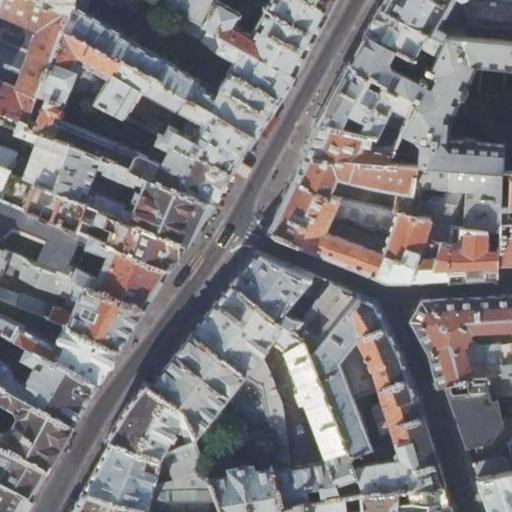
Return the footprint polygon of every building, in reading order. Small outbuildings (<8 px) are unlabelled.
[(0,0),(0,109),(26,120),(63,24),(67,11),(39,0),(0,0)] [(39,0),(67,11),(71,1),(71,0),(39,0)] [(91,0),(71,0),(71,1),(87,10),(91,0)] [(111,0),(135,12),(140,0),(111,0)] [(161,0),(183,12),(202,23),(214,0),(161,0)] [(329,12),(307,0),(268,0),(250,32),(233,22),(239,11),(219,0),(214,0),(202,23),(295,74),(313,42),(316,37),(329,12)] [(307,0),(329,12),(336,0),(307,0)] [(511,0),(382,0),(379,6),(442,40),(445,33),(511,38),(511,0)] [(87,10),(71,1),(67,11),(63,24),(122,58),(148,73),(257,134),(276,103),(295,74),(202,23),(183,12),(177,23),(194,33),(197,30),(205,35),(202,40),(216,52),(219,49),(236,58),(216,93),(199,84),(201,80),(167,60),(170,55),(87,10)] [(370,17),(363,31),(364,32),(430,67),(442,40),(379,6),(377,5),(370,17)] [(97,100),(122,58),(63,24),(26,120),(25,123),(70,142),(148,173),(213,201),(222,187),(233,171),(169,137),(158,132),(147,154),(60,116),(71,88),(96,101),(97,100)] [(405,119),(400,130),(411,135),(409,162),(500,169),(502,141),(445,135),(447,114),(472,62),(511,64),(511,38),(445,33),(442,40),(430,67),(364,32),(358,44),(348,61),(347,60),(346,61),(415,96),(408,111),(405,119)] [(139,87),(148,73),(122,58),(97,100),(122,113),(139,87)] [(377,132),(386,112),(391,103),(408,111),(415,96),(346,61),(334,84),(315,119),(319,119),(371,131),(377,132)] [(148,73),(139,87),(198,121),(189,137),(174,129),(169,137),(233,171),(246,151),(257,134),(148,73)] [(391,103),(386,112),(405,119),(408,111),(391,103)] [(26,120),(0,109),(0,121),(22,130),(24,123),(25,123),(26,120)] [(381,145),(373,145),(369,140),(371,131),(319,119),(313,131),(308,141),(299,160),(291,177),(326,193),(336,174),(378,185),(398,188),(391,209),(399,210),(460,223),(459,226),(496,227),(501,192),(504,169),(500,169),(409,162),(386,160),(391,148),(397,136),(389,135),(385,143),(381,145)] [(70,142),(25,123),(24,123),(22,130),(21,133),(38,140),(29,164),(25,174),(53,186),(70,142)] [(137,201),(148,173),(70,142),(53,186),(130,218),(133,210),(122,205),(124,201),(96,190),(94,192),(86,188),(95,163),(104,167),(103,169),(133,182),(131,186),(136,188),(131,199),(137,201)] [(0,164),(9,168),(11,168),(15,158),(18,151),(0,143),(0,164)] [(29,164),(15,158),(11,168),(25,174),(29,164)] [(0,191),(9,168),(0,164),(0,191)] [(25,174),(11,168),(9,168),(0,191),(0,195),(91,234),(171,267),(178,257),(187,242),(130,218),(53,186),(25,174)] [(200,221),(213,201),(148,173),(137,201),(133,210),(130,218),(187,242),(200,221)] [(511,173),(509,193),(501,192),(496,227),(496,261),(511,259),(511,173)] [(338,197),(333,196),(326,193),(291,177),(280,201),(265,231),(288,241),(336,260),(385,280),(420,279),(468,277),(496,276),(496,261),(496,227),(459,226),(460,223),(399,210),(389,234),(382,253),(323,229),(330,215),(338,197)] [(86,243),(91,234),(0,195),(0,242),(3,233),(12,225),(46,239),(36,261),(72,276),(77,265),(69,262),(78,240),(86,243)] [(391,209),(338,197),(330,215),(343,220),(344,219),(374,232),(376,228),(389,234),(399,210),(391,209)] [(91,234),(86,243),(108,252),(97,275),(77,265),(72,276),(146,307),(158,287),(171,267),(91,234)] [(0,270),(8,250),(0,246),(0,298),(64,324),(66,325),(72,311),(20,291),(18,296),(0,288),(0,270)] [(281,259),(256,248),(247,260),(231,280),(307,340),(311,352),(359,293),(291,263),(281,259)] [(146,307),(72,276),(36,261),(10,250),(9,255),(25,262),(19,276),(57,291),(57,290),(77,298),(72,311),(66,325),(120,347),(132,328),(146,307)] [(319,484),(322,497),(344,493),(360,490),(311,352),(307,340),(231,280),(211,305),(209,308),(190,332),(261,385),(268,427),(272,465),(278,505),(302,500),(309,499),(306,487),(319,484)] [(376,300),(368,296),(359,293),(311,352),(360,490),(444,483),(429,437),(428,432),(406,360),(404,354),(388,322),(376,300)] [(500,294),(421,298),(415,308),(409,318),(427,350),(436,385),(444,383),(458,378),(511,374),(511,293),(502,294),(500,294)] [(0,331),(1,332),(4,332),(12,337),(97,382),(109,364),(120,347),(66,325),(64,324),(58,336),(27,323),(18,324),(0,315),(0,331)] [(261,385),(190,332),(171,355),(149,383),(181,404),(195,441),(203,462),(210,459),(201,435),(196,432),(226,395),(268,427),(261,385)] [(0,358),(0,383),(73,423),(86,401),(97,382),(12,337),(9,342),(24,351),(21,355),(35,363),(25,382),(11,375),(12,373),(12,369),(11,366),(10,365),(8,363),(0,358)] [(511,438),(511,442),(511,449),(511,374),(458,378),(444,383),(456,415),(467,446),(491,441),(503,422),(503,420),(507,414),(511,412),(511,438)] [(125,402),(105,436),(110,437),(162,455),(179,419),(187,444),(195,441),(181,404),(149,383),(144,380),(125,402)] [(73,423),(0,383),(0,442),(47,468),(61,444),(73,423)] [(162,455),(110,437),(99,458),(82,489),(148,508),(149,509),(155,483),(161,460),(162,455)] [(203,462),(195,441),(187,444),(162,455),(161,460),(165,461),(167,460),(174,479),(207,474),(203,462)] [(0,442),(0,477),(31,494),(32,493),(39,481),(47,468),(0,442)] [(487,459),(473,463),(477,475),(510,469),(508,455),(487,459)] [(278,505),(272,465),(254,468),(253,463),(228,466),(229,472),(208,475),(222,511),(302,511),(302,500),(278,505)] [(511,511),(511,468),(510,469),(477,475),(488,505),(490,511),(511,511)] [(222,511),(208,475),(207,474),(174,479),(155,483),(149,509),(148,508),(146,511),(222,511)] [(0,511),(21,511),(32,495),(31,494),(0,477),(0,511)] [(444,483),(360,490),(362,507),(362,511),(452,511),(449,501),(444,483)] [(146,511),(148,508),(82,489),(75,501),(69,511),(146,511)] [(344,493),(322,497),(309,499),(302,500),(302,511),(362,511),(362,507),(345,508),(344,493)]
